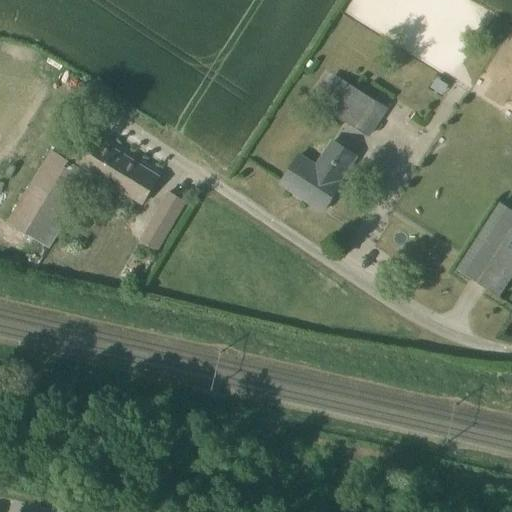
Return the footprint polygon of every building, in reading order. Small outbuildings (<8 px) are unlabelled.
[(370,137),(389,109),(335,75),(316,102),(370,137)] [(160,177),(86,133),(68,162),(51,152),(8,222),(43,242),(85,172),(100,181),(101,180),(143,205),(160,177)] [(316,168),(300,157),(282,185),(324,212),(341,185),(339,183),(347,171),(356,158),(333,143),(316,168)] [(157,253),(176,220),(186,203),(169,193),(140,243),(157,253)] [(499,297),(510,280),(511,276),(511,210),(501,204),(458,271),(499,297)]
